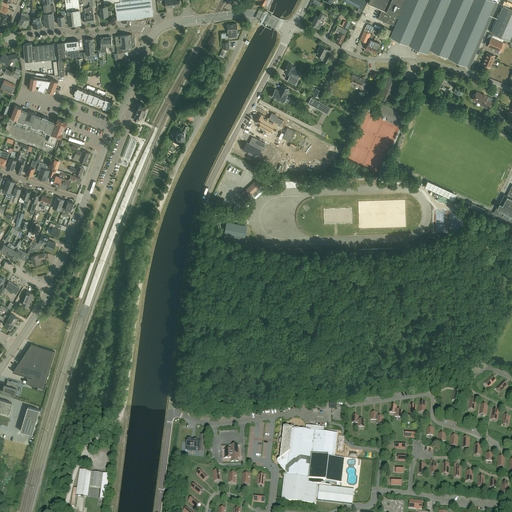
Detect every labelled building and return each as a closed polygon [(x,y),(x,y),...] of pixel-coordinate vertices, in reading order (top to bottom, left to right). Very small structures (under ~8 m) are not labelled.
[(65,0),(67,16),(66,16),(66,13),(63,14),(64,18),(65,21),(68,21),(68,25),(82,24),(78,0),(65,0)] [(117,20),(153,15),(151,0),(103,0),(104,2),(115,1),(117,20)] [(362,9),(366,1),(364,0),(345,0),(347,1),(359,7),(362,9)] [(378,18),(393,25),(397,16),(398,16),(404,0),(369,0),(368,3),(382,9),(378,18)] [(495,1),(491,0),(405,0),(390,37),(428,53),(429,50),(467,66),(495,1)] [(43,3),(44,13),(44,16),(43,16),(43,19),(43,21),(45,20),(45,26),(46,26),(54,25),(53,12),(50,12),(50,5),(49,2),(43,3)] [(99,9),(100,17),(104,16),(105,17),(107,17),(107,16),(108,16),(108,15),(111,15),(111,10),(107,11),(107,5),(101,6),(101,2),(97,2),(98,10),(99,9)] [(511,8),(503,5),(491,32),(511,41),(511,8)] [(0,9),(0,11),(6,14),(9,9),(2,6),(0,9)] [(26,27),(31,16),(28,15),(28,14),(22,12),(17,23),(26,27)] [(319,22),(321,18),(324,20),(327,16),(323,14),(324,13),(321,12),(318,17),(316,15),(312,22),(316,25),(315,27),(318,29),(321,24),(319,22)] [(0,15),(0,23),(5,26),(8,16),(1,13),(0,15)] [(32,17),(34,27),(42,26),(40,15),(36,15),(36,17),(32,17)] [(347,28),(351,20),(347,18),(343,26),(347,28)] [(236,32),(238,32),(237,23),(227,24),(229,37),(237,37),(236,32)] [(368,41),(369,38),(374,27),(367,24),(364,30),(361,38),(368,41)] [(341,43),(346,32),(347,30),(338,25),(335,31),(339,33),(338,34),(338,35),(338,36),(336,40),(341,43)] [(379,37),(387,41),(389,35),(382,31),(379,37)] [(133,37),(132,34),(115,36),(117,45),(118,49),(117,49),(118,58),(122,58),(122,56),(126,56),(125,52),(130,51),(130,47),(135,47),(135,45),(136,45),(135,37),(133,37)] [(99,53),(101,52),(101,51),(107,51),(107,47),(106,37),(101,38),(102,47),(101,47),(101,48),(99,48),(99,53)] [(107,47),(111,47),(111,51),(114,51),(114,46),(112,46),(111,37),(106,37),(107,47)] [(503,42),(491,37),(487,46),(499,51),(503,42)] [(88,55),(95,54),(93,39),(85,40),(86,52),(82,53),(83,58),(87,58),(87,57),(88,57),(88,55)] [(365,46),(366,46),(365,49),(370,51),(374,41),(369,39),(368,42),(368,43),(367,42),(366,42),(365,45),(365,46)] [(65,41),(66,50),(79,48),(78,40),(66,41),(65,41)] [(65,52),(64,41),(57,42),(58,53),(65,52)] [(380,43),(374,41),(370,51),(375,53),(378,46),(378,47),(380,43)] [(25,61),(33,60),(32,43),(24,44),(25,61)] [(45,59),(55,58),(53,43),(33,45),(35,65),(43,65),(42,59),(43,59),(45,59)] [(322,60),(328,49),(320,45),(316,54),(320,56),(319,58),(322,60)] [(80,55),(79,48),(66,50),(66,52),(65,52),(66,58),(71,57),(71,56),(76,55),(76,58),(77,67),(83,66),(82,58),(79,58),(79,55),(80,55)] [(495,56),(487,52),(482,64),(490,68),(495,56)] [(15,61),(18,61),(17,54),(7,55),(4,53),(0,57),(0,58),(8,65),(12,60),(14,60),(15,61)] [(296,74),(298,70),(294,68),(295,66),(288,63),(284,71),(290,74),(292,72),(296,74)] [(391,102),(400,79),(386,73),(377,96),(391,102)] [(364,91),(366,84),(363,83),(365,79),(361,78),(358,77),(359,76),(352,74),(350,81),(352,82),(351,84),(352,85),(354,86),(355,85),(361,88),(360,89),(364,91)] [(298,79),(290,75),(287,80),(295,85),(298,79)] [(47,90),(54,93),(58,81),(51,79),(31,76),(31,78),(30,78),(29,88),(36,89),(36,88),(38,88),(38,89),(45,91),(45,89),(47,90)] [(15,84),(4,79),(0,88),(11,93),(15,84)] [(282,85),(279,91),(275,89),(275,88),(271,96),(271,97),(283,103),(287,95),(286,94),(288,89),(289,89),(289,88),(282,85)] [(84,90),(77,87),(76,90),(74,93),(75,94),(74,96),(76,97),(75,97),(79,99),(79,98),(81,99),(81,98),(84,90)] [(321,91),(317,88),(313,95),(318,97),(321,91)] [(89,92),(84,90),(81,98),(86,100),(89,92)] [(89,92),(86,100),(85,101),(89,102),(89,103),(91,103),(95,94),(89,92)] [(473,96),(475,102),(478,101),(481,103),(480,105),(488,109),(491,103),(485,101),(487,97),(477,92),(475,95),(473,96)] [(97,105),(96,104),(100,96),(95,94),(91,103),(93,104),(97,105)] [(100,96),(96,104),(97,105),(101,106),(102,107),(105,98),(100,96)] [(331,107),(311,97),(308,103),(327,113),(328,114),(331,107)] [(102,107),(101,106),(101,107),(103,108),(106,109),(108,110),(109,107),(110,107),(111,103),(112,100),(105,98),(102,107)] [(146,106),(140,103),(135,115),(136,115),(140,117),(142,118),(142,117),(144,118),(146,114),(144,113),(146,106)] [(58,117),(57,121),(49,118),(43,116),(36,113),(29,110),(29,111),(22,108),(15,105),(10,116),(4,133),(51,151),(57,136),(61,137),(63,132),(62,132),(65,126),(67,121),(63,119),(62,119),(58,117)] [(388,117),(395,121),(399,112),(383,105),(379,112),(388,117)] [(261,114),(258,120),(262,122),(260,126),(269,131),(271,127),(274,129),(277,123),(281,125),(284,119),(273,114),(270,118),(261,114)] [(285,122),(282,128),(287,130),(288,128),(292,130),(294,125),(285,122)] [(180,144),(180,140),(185,139),(186,136),(184,132),(187,127),(184,125),(182,130),(178,131),(174,129),(172,133),(172,135),(173,140),(174,141),(179,144),(180,144)] [(371,162),(383,162),(383,158),(385,158),(392,145),(393,145),(394,140),(397,140),(397,133),(400,133),(402,129),(398,127),(391,127),(388,132),(373,132),(384,138),(382,142),(379,148),(369,148),(369,149),(375,152),(375,149),(380,149),(380,150),(378,154),(371,154),(371,153),(368,153),(368,161),(371,161),(371,162)] [(134,140),(135,139),(133,138),(125,158),(131,160),(139,142),(134,140)] [(252,145),(247,142),(243,150),(254,156),(258,148),(263,151),(266,145),(256,139),(253,144),(252,145)] [(289,146),(287,150),(269,141),(261,157),(272,162),(271,165),(289,174),(300,151),(289,146)] [(13,169),(16,160),(13,159),(15,151),(12,150),(10,157),(7,167),(13,169)] [(79,161),(80,160),(86,162),(86,161),(87,161),(88,159),(87,158),(88,157),(88,156),(89,156),(90,153),(89,153),(89,152),(83,150),(82,152),(77,150),(76,153),(73,159),(79,161)] [(16,170),(22,172),(24,163),(26,160),(20,158),(19,162),(16,170)] [(35,168),(34,168),(37,161),(33,160),(30,167),(28,166),(26,173),(32,175),(35,168)] [(46,180),(49,170),(42,168),(43,163),(40,162),(38,169),(40,170),(38,177),(46,180)] [(306,170),(326,169),(326,162),(305,162),(306,170)] [(81,175),(84,167),(77,165),(76,168),(71,166),(69,170),(75,172),(74,172),(81,175)] [(53,181),(59,184),(63,172),(61,171),(60,174),(59,176),(53,174),(53,176),(55,177),(53,181)] [(63,172),(59,184),(65,186),(65,185),(69,186),(71,180),(64,178),(66,173),(63,172)] [(3,189),(8,191),(12,181),(7,179),(3,189)] [(244,199),(248,195),(260,184),(256,180),(244,191),(245,191),(240,195),(244,199)] [(425,188),(455,200),(458,193),(428,180),(425,188)] [(15,182),(12,181),(8,191),(6,194),(11,196),(14,189),(12,189),(15,182)] [(494,213),(511,222),(511,185),(507,196),(507,195),(504,194),(497,207),(494,213)] [(20,192),(21,189),(15,187),(10,201),(13,202),(16,195),(18,196),(20,192)] [(24,203),(23,207),(26,208),(28,200),(27,200),(30,192),(27,191),(27,190),(25,190),(24,190),(23,195),(22,195),(21,196),(22,197),(22,198),(24,199),(23,203),(24,203)] [(34,211),(39,196),(39,195),(37,194),(36,194),(35,193),(34,194),(34,193),(31,201),(34,202),(31,210),(34,211)] [(42,204),(41,208),(40,210),(43,211),(44,208),(48,209),(49,206),(51,200),(47,198),(48,198),(45,197),(42,196),(40,203),(42,204)] [(61,208),(64,200),(56,197),(52,208),(62,212),(63,208),(61,208)] [(74,204),(67,201),(64,208),(61,215),(67,217),(69,210),(72,211),(74,204)] [(26,229),(28,222),(23,220),(20,227),(26,229)] [(58,237),(61,230),(54,228),(55,225),(51,223),(49,228),(52,229),(50,234),(58,237)] [(246,227),(227,223),(225,233),(244,236),(246,227)] [(53,250),(56,243),(48,241),(49,237),(41,234),(39,241),(47,244),(45,247),(53,250)] [(31,247),(35,249),(38,243),(33,239),(29,245),(30,246),(31,247)] [(6,254),(12,257),(16,251),(17,248),(18,248),(18,247),(19,248),(21,243),(22,241),(20,240),(16,246),(15,247),(11,245),(12,245),(6,254)] [(6,254),(12,245),(9,243),(7,246),(4,244),(0,251),(6,254)] [(17,248),(16,251),(12,257),(17,260),(19,257),(24,260),(28,254),(18,248),(17,248)] [(39,260),(45,258),(44,253),(38,254),(32,256),(34,263),(40,262),(39,260)] [(16,294),(19,288),(9,282),(7,284),(6,285),(7,285),(5,288),(10,291),(9,293),(12,294),(13,292),(16,294)] [(32,297),(33,294),(27,291),(23,301),(22,305),(28,307),(30,300),(32,301),(33,297),(32,297)] [(5,315),(3,317),(14,324),(18,318),(10,314),(8,317),(5,315)] [(6,322),(4,325),(11,329),(14,324),(3,317),(3,318),(2,320),(6,322)] [(30,384),(44,388),(55,351),(38,346),(31,344),(25,353),(18,363),(19,363),(13,372),(32,378),(30,384)] [(489,388),(496,381),(491,376),(484,383),(489,388)] [(17,391),(16,391),(17,387),(18,384),(19,384),(19,383),(11,381),(11,382),(10,386),(6,385),(4,384),(3,387),(2,391),(2,392),(15,396),(15,395),(17,391)] [(507,386),(502,382),(496,388),(500,393),(507,386)] [(0,412),(0,413),(1,411),(9,413),(12,403),(0,399),(0,412)] [(40,410),(28,406),(20,431),(32,434),(40,410)] [(324,428),(306,426),(306,430),(283,428),(282,440),(280,440),(279,444),(281,444),(280,459),(277,462),(287,474),(286,476),(284,476),(281,499),(315,504),(316,499),(350,504),(352,490),(318,485),(318,484),(331,486),(331,482),(342,483),(344,459),(335,458),(336,446),(337,434),(322,432),(322,428),(323,428),(324,428)] [(204,436),(201,435),(200,441),(197,441),(197,440),(187,439),(186,447),(196,448),(197,444),(200,444),(203,444),(204,436)] [(238,458),(240,458),(239,449),(237,450),(237,446),(231,446),(231,450),(225,450),(225,459),(231,458),(231,462),(238,462),(238,458)] [(203,481),(208,476),(201,469),(197,473),(203,481)] [(88,497),(90,487),(95,488),(97,473),(92,472),(86,471),(80,470),(76,496),(82,497),(82,496),(88,497)] [(101,488),(100,489),(99,499),(106,500),(109,474),(103,473),(103,474),(97,473),(95,488),(101,488)] [(199,494),(202,489),(195,483),(191,488),(199,494)] [(196,508),(200,503),(192,497),(188,501),(196,508)] [(402,511),(403,502),(391,501),(391,503),(394,503),(393,511),(402,511)]
